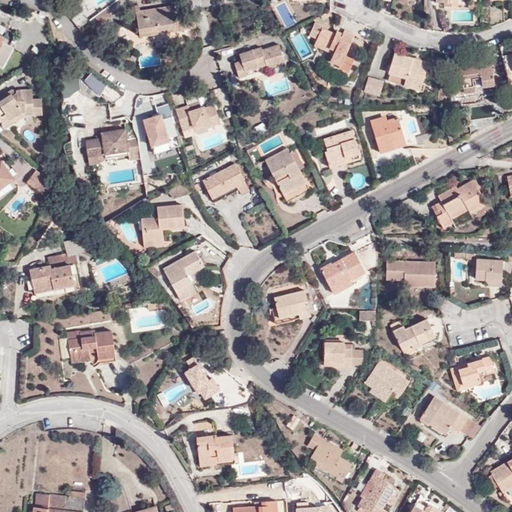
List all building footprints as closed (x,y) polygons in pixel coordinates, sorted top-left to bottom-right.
[(436,0),(436,1),(444,1),(444,8),(458,8),(458,0),(436,0)] [(171,5),(140,9),(136,10),(135,5),(128,6),(130,19),(137,18),(140,35),(195,26),(193,15),(174,19),(171,5)] [(490,6),(490,25),(504,20),(504,6),(490,6)] [(105,7),(94,16),(99,22),(110,14),(105,7)] [(335,51),(333,54),(330,61),(340,65),(339,67),(349,72),(354,60),(345,56),(354,35),(345,30),(343,33),(341,36),(336,33),(323,27),(324,25),(316,21),(312,30),(316,32),(314,36),(318,38),(316,41),(335,51)] [(0,35),(0,63),(12,42),(0,35)] [(315,44),(333,54),(335,51),(316,41),(315,44)] [(266,64),(267,69),(285,63),(279,45),(262,50),(261,47),(239,53),(241,61),(234,63),(238,77),(246,75),(244,70),(260,65),(266,64)] [(511,51),(503,55),(510,82),(511,81),(511,51)] [(405,81),(421,86),(428,63),(395,52),(388,72),(390,72),(406,78),(405,81)] [(453,76),(455,93),(474,90),(473,77),(481,76),(482,86),(494,85),(491,61),(459,66),(460,71),(456,72),(456,73),(454,74),(455,76),(453,76)] [(388,80),(404,85),(405,81),(406,78),(390,72),(388,80)] [(366,77),(364,93),(380,95),(382,79),(366,77)] [(405,81),(404,85),(420,91),(421,86),(405,81)] [(25,113),(34,113),(34,110),(43,110),(43,98),(33,98),(33,88),(19,88),(16,89),(17,91),(15,92),(15,90),(9,94),(7,91),(0,95),(0,119),(2,122),(9,117),(11,118),(23,110),(25,113)] [(474,90),(455,93),(456,100),(476,97),(474,90)] [(193,127),(218,119),(214,106),(203,109),(203,108),(188,112),(186,106),(175,110),(181,131),(193,127)] [(5,127),(25,113),(23,110),(11,118),(9,117),(2,122),(5,127)] [(161,112),(142,117),(151,144),(169,139),(161,112)] [(370,120),(380,153),(395,148),(394,146),(405,142),(398,117),(387,120),(386,116),(382,117),(381,116),(370,120)] [(219,124),(218,119),(193,127),(194,132),(219,124)] [(127,151),(127,156),(139,154),(138,140),(126,142),(125,130),(116,131),(116,134),(112,135),(112,131),(102,132),(102,138),(85,140),(87,155),(104,154),(127,151)] [(324,151),(330,168),(353,161),(353,158),(360,156),(352,130),(324,138),(327,150),(324,151)] [(311,191),(299,170),(289,151),(287,147),(265,159),(289,203),(311,191)] [(289,151),(299,170),(304,167),(294,149),(289,151)] [(0,187),(14,178),(1,159),(0,159),(0,187)] [(203,180),(214,202),(239,190),(241,194),(249,190),(245,181),(235,163),(203,180)] [(48,183),(50,179),(36,169),(27,182),(42,192),(48,183)] [(442,212),(437,215),(443,227),(452,222),(450,218),(469,208),(471,213),(487,204),(478,188),(480,187),(475,179),(463,185),(465,189),(460,192),(458,188),(456,185),(438,195),(441,200),(435,204),(438,210),(441,208),(442,212)] [(192,191),(184,180),(166,189),(173,198),(192,191)] [(431,206),(437,215),(442,212),(441,208),(438,210),(435,204),(431,206)] [(142,218),(143,240),(152,240),(153,245),(164,244),(163,234),(159,233),(159,228),(162,228),(184,226),(183,205),(158,207),(158,216),(142,218)] [(109,221),(104,223),(113,234),(115,231),(109,221)] [(191,268),(193,272),(204,267),(196,250),(163,268),(181,301),(191,296),(186,285),(191,282),(188,275),(186,271),(191,268)] [(320,267),(331,288),(350,278),(352,279),(365,272),(354,251),(332,263),(331,261),(320,267)] [(70,264),(68,252),(48,257),(50,265),(51,268),(70,264)] [(475,280),(485,280),(486,278),(502,279),(503,261),(477,259),(475,280)] [(404,272),(404,280),(404,286),(435,285),(435,262),(387,261),(386,279),(396,279),(396,272),(404,272)] [(53,289),(75,284),(70,264),(51,268),(50,265),(29,269),(34,289),(52,285),(53,289)] [(396,279),(404,280),(404,272),(396,272),(396,279)] [(350,278),(331,288),(335,293),(353,283),(352,279),(350,278)] [(486,278),(485,280),(485,285),(501,286),(502,279),(486,278)] [(186,285),(191,296),(197,292),(191,282),(186,285)] [(151,297),(154,295),(148,289),(145,292),(151,297)] [(274,297),(276,307),(279,317),(297,313),(298,318),(310,315),(304,290),(274,297)] [(279,317),(276,307),(272,308),(276,323),(298,318),(297,313),(279,317)] [(375,320),(376,310),(360,311),(360,320),(375,320)] [(415,332),(430,325),(426,318),(411,325),(415,332)] [(389,324),(393,330),(403,325),(399,319),(389,324)] [(403,325),(393,330),(401,349),(410,344),(413,349),(421,346),(420,343),(435,336),(430,325),(415,332),(411,325),(405,329),(403,325)] [(98,357),(115,354),(111,330),(95,332),(94,329),(80,332),(81,338),(68,340),(69,349),(74,348),(75,357),(90,354),(89,348),(96,346),(98,357)] [(81,338),(80,332),(79,330),(67,332),(68,340),(81,338)] [(333,362),(333,366),(351,365),(352,349),(355,349),(355,344),(344,344),(344,341),(323,341),(323,362),(333,362)] [(91,360),(90,354),(75,357),(74,348),(69,349),(71,363),(91,360)] [(352,349),(351,365),(362,366),(363,349),(355,349),(352,349)] [(116,360),(115,354),(98,357),(99,363),(116,360)] [(450,369),(455,386),(479,379),(479,376),(494,372),(489,356),(467,363),(467,367),(462,368),(462,365),(450,369)] [(365,382),(371,386),(388,397),(391,393),(398,398),(409,381),(378,361),(365,382)] [(479,379),(455,386),(457,390),(481,383),(479,379)] [(178,383),(157,395),(164,405),(185,394),(178,383)] [(388,397),(371,386),(369,390),(385,401),(388,397)] [(450,428),(458,433),(466,421),(468,417),(434,396),(419,418),(429,425),(432,422),(448,432),(450,428)] [(293,412),(287,424),(300,431),(306,419),(293,412)] [(466,421),(458,433),(466,438),(473,426),(466,421)] [(445,436),(448,432),(432,422),(429,425),(445,436)] [(216,457),(216,464),(235,462),(232,433),(216,435),(216,433),(196,436),(199,459),(216,457)] [(342,482),(350,469),(343,465),(342,467),(336,463),(339,457),(343,451),(314,433),(308,444),(316,449),(311,457),(317,461),(332,470),(331,473),(336,476),(335,478),(342,482)] [(200,466),(216,464),(216,457),(199,459),(200,466)] [(343,465),(350,469),(353,465),(339,457),(336,463),(342,467),(343,465)] [(504,492),(511,487),(511,457),(490,471),(492,473),(498,485),(504,492)] [(329,475),(331,473),(332,470),(317,461),(314,466),(329,475)] [(359,507),(364,510),(367,511),(386,511),(382,509),(386,503),(394,487),(382,479),(385,474),(376,469),(360,496),(362,497),(357,506),(359,507)] [(493,488),(498,485),(492,473),(486,477),(493,488)] [(315,503),(320,498),(311,487),(305,492),(315,503)] [(394,487),(386,503),(390,505),(399,490),(394,487)] [(83,511),(85,492),(67,491),(67,495),(36,492),(34,505),(33,505),(32,511),(83,511)] [(233,511),(277,511),(277,500),(263,501),(263,506),(255,506),(233,507),(233,511)] [(410,511),(437,511),(439,510),(428,503),(424,510),(415,505),(410,511)]
